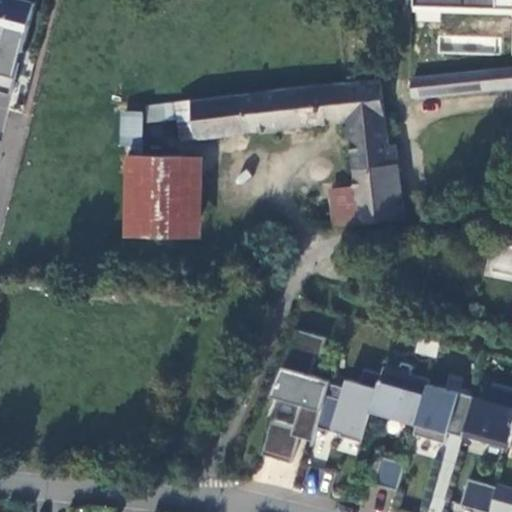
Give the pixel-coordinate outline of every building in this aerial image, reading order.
[(36,2),(27,0),(0,0),(0,90),(13,94),(36,2)] [(511,0),(410,0),(410,20),(439,21),(439,12),(511,13),(511,0)] [(511,87),(511,68),(413,78),(415,97),(511,87)] [(350,121),(357,186),(361,222),(405,217),(397,144),(391,145),(387,113),(383,81),(347,85),(350,121)] [(350,121),(347,85),(148,107),(149,121),(180,118),(183,140),(350,121)] [(124,111),(124,142),(129,142),(145,143),(146,111),(124,111)] [(204,156),(129,154),(128,237),(203,238),(204,156)] [(336,225),(361,222),(357,186),(332,188),(336,225)] [(511,243),(498,241),(492,269),(511,273),(511,243)] [(273,420),(262,455),(291,464),(299,438),(313,442),(317,428),(330,384),(330,381),(311,376),(316,358),(321,359),(327,338),(299,330),(271,397),(300,405),(294,426),(273,420)] [(372,411),(417,424),(429,384),(430,380),(411,374),(413,366),(402,363),(400,371),(384,366),(382,374),(372,411)] [(340,437),(362,443),(372,411),(382,374),(365,369),(361,384),(348,380),(345,388),(330,384),(317,428),(334,433),(335,428),(342,430),(340,437)] [(465,428),(474,398),(429,384),(417,424),(414,435),(445,444),(449,433),(463,437),(465,428)] [(511,438),(511,389),(494,384),(489,402),(474,398),(465,428),(484,434),(482,441),(509,448),(511,438)] [(406,464),(383,457),(375,484),(398,491),(406,464)] [(490,511),(497,488),(469,480),(461,506),(482,511),(490,511)] [(511,511),(511,488),(498,484),(497,488),(490,511),(511,511)]
